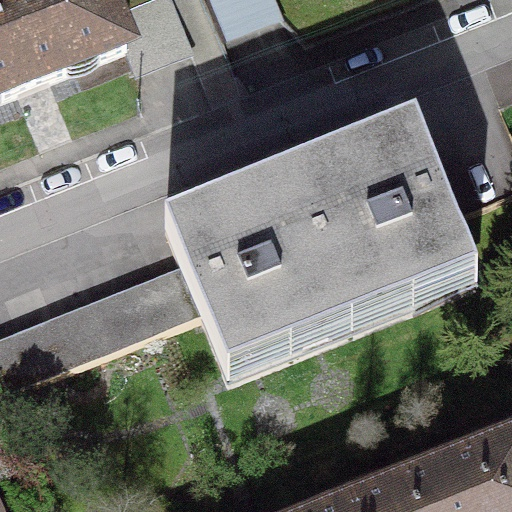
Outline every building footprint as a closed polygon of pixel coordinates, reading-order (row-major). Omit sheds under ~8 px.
[(0,104),(125,55),(127,55),(112,19),(104,0),(2,0),(0,1),(0,104)] [(190,55),(168,0),(159,0),(112,19),(127,55),(125,55),(133,77),(190,55)] [(269,0),(203,0),(220,41),(278,19),(269,0)] [(352,339),(475,290),(414,135),(290,184),(326,274),(352,339)] [(326,274),(290,184),(164,234),(180,272),(200,324),(225,390),(352,339),(326,274)] [(200,324),(180,272),(0,343),(0,381),(8,401),(200,324)] [(511,511),(511,445),(349,511),(511,511)]
